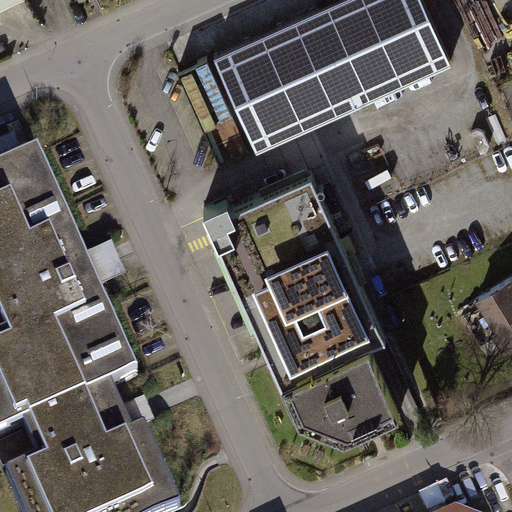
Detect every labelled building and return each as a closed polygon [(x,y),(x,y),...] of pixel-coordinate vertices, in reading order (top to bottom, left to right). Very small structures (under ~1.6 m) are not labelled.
[(422,0),(338,0),(217,54),(258,145),(449,60),(422,0)] [(52,148),(0,171),(0,446),(43,427),(60,465),(28,479),(42,511),(181,511),(202,503),(166,422),(149,429),(131,389),(155,378),(52,148)] [(211,217),(283,383),(385,339),(314,173),(211,217)] [(511,281),(471,306),(502,357),(511,350),(511,281)] [(283,383),(303,429),(345,445),(418,414),(385,339),(283,383)]
